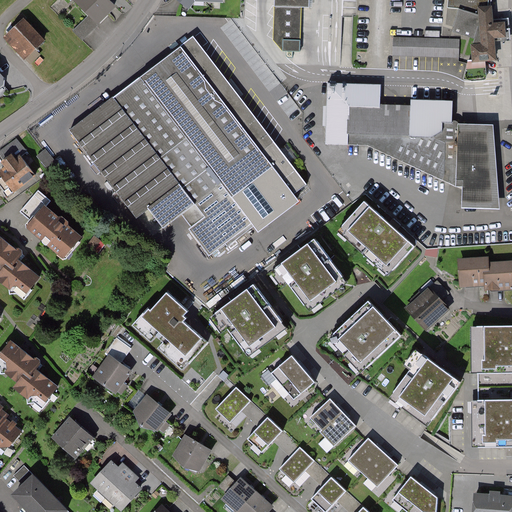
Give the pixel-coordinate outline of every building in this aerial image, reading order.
[(111,0),(77,0),(96,20),(115,4),(111,0)] [(225,0),(179,0),(193,10),(197,2),(225,4),(225,0)] [(309,0),(274,0),(273,40),(283,53),(300,54),(302,9),(309,9),(309,0)] [(448,0),(447,7),(459,8),(451,31),(474,38),(473,43),(470,43),(472,62),(496,59),(495,41),(494,19),(492,4),(491,4),(491,0),(448,0)] [(27,15),(6,33),(26,57),(47,39),(27,15)] [(508,18),(494,19),(495,41),(511,39),(508,18)] [(304,181),(192,37),(70,132),(138,219),(152,209),(166,227),(181,216),(212,255),(254,222),(234,197),(273,167),(291,191),(304,181)] [(457,40),(392,39),(392,56),(457,57),(457,40)] [(367,145),(456,186),(462,187),(462,204),(496,205),(490,128),(460,127),(452,121),(453,102),(412,100),(411,108),(380,106),(380,85),(328,84),(326,144),(367,145)] [(19,153),(0,167),(0,176),(15,196),(39,178),(19,153)] [(416,246),(366,201),(345,225),(394,270),(416,246)] [(81,236),(46,207),(30,227),(40,236),(65,256),(81,236)] [(22,254),(0,237),(0,270),(3,273),(0,276),(0,279),(24,298),(40,277),(17,260),(20,257),(22,254)] [(344,276),(315,238),(277,267),(306,306),(344,276)] [(493,257),(458,259),(460,289),(488,287),(488,293),(511,291),(511,262),(493,264),(493,257)] [(288,323),(257,283),(220,312),(251,352),(288,323)] [(190,310),(167,291),(143,320),(189,358),(206,338),(183,319),(190,310)] [(433,291),(408,313),(427,334),(451,312),(433,291)] [(415,335),(382,304),(344,342),(377,374),(415,335)] [(511,326),(471,327),(470,371),(511,371),(511,326)] [(40,364),(12,341),(0,356),(0,366),(20,382),(16,387),(42,408),(59,387),(36,369),(38,367),(40,364)] [(459,382),(417,352),(389,392),(431,422),(459,382)] [(326,382),(304,355),(283,373),(305,399),(326,382)] [(122,365),(110,357),(96,376),(116,390),(130,371),(122,365)] [(251,401),(237,387),(216,409),(231,422),(244,408),(251,401)] [(159,407),(148,398),(137,412),(143,425),(157,428),(169,414),(159,407)] [(366,426),(341,398),(320,417),(346,445),(366,426)] [(511,399),(473,400),(473,448),(511,448),(511,399)] [(0,408),(0,447),(5,451),(21,431),(13,424),(6,418),(8,415),(0,408)] [(284,431),(269,417),(248,439),(263,453),(276,439),(284,431)] [(94,441),(69,419),(52,439),(76,461),(94,441)] [(200,445),(187,437),(176,456),(198,470),(210,451),(200,445)] [(408,463),(378,437),(358,459),(388,486),(408,463)] [(315,461),(300,447),(280,469),(295,483),(309,468),(315,461)] [(113,463),(94,483),(121,508),(140,488),(134,482),(132,481),(136,477),(124,466),(120,470),(119,469),(113,463)] [(24,486),(34,476),(24,465),(13,476),(24,486)] [(228,495),(238,484),(229,475),(218,486),(228,495)] [(24,486),(15,494),(32,511),(64,511),(67,510),(34,476),(24,486)] [(356,491),(341,476),(321,497),(337,511),(356,491)] [(447,511),(450,499),(422,477),(403,499),(418,511),(447,511)] [(228,495),(225,498),(239,511),(266,511),(268,511),(271,507),(260,497),(253,490),(242,480),(238,484),(228,495)] [(511,511),(511,498),(476,496),(475,511),(511,511)]
